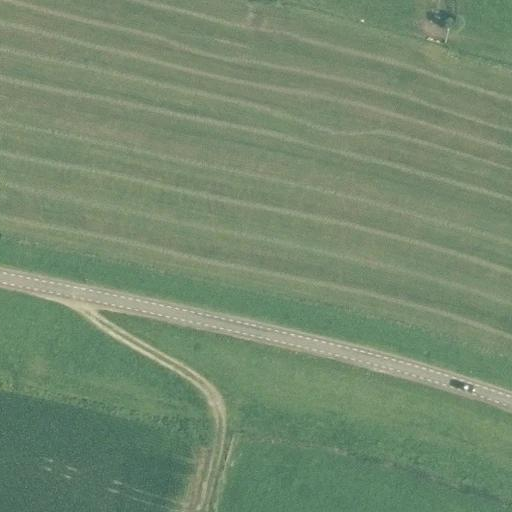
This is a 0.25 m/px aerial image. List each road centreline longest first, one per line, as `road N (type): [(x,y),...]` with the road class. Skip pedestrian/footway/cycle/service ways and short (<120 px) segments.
road 1 (unclassified): [(511,406),(316,346),(0,279)]
road 2 (track): [(204,511),(222,411),(205,387),(53,291)]
